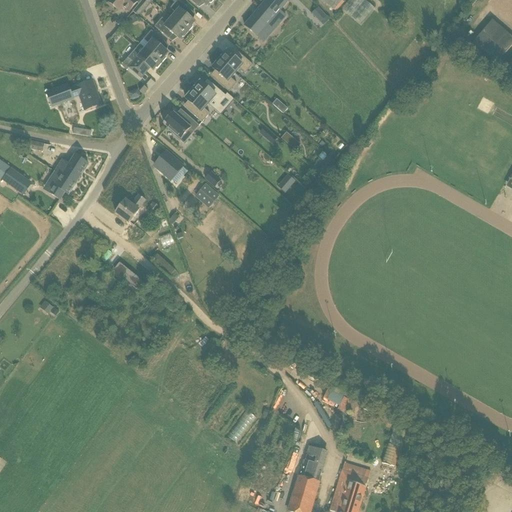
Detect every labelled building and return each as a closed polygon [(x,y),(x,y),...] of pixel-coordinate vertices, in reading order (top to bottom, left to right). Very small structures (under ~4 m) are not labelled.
[(139,5),(143,0),(107,0),(107,1),(108,3),(107,4),(113,8),(114,7),(119,12),(123,8),(129,12),(137,3),(139,5)] [(150,0),(143,0),(133,13),(139,18),(153,2),(150,0)] [(194,14),(178,0),(170,9),(176,14),(172,19),(189,33),(193,28),(192,26),(195,23),(190,19),(194,14)] [(285,0),(267,0),(245,27),(263,43),(286,17),(280,12),(288,2),(285,0)] [(321,0),(334,10),(342,0),(321,0)] [(362,24),(374,7),(364,0),(354,0),(346,12),(362,24)] [(344,3),(342,1),(334,10),(336,12),(344,3)] [(327,17),(323,13),(316,19),(320,23),(327,17)] [(138,22),(135,15),(129,18),(132,25),(138,22)] [(189,33),(172,19),(168,24),(162,19),(154,27),(171,41),(175,36),(180,41),(182,38),(184,38),(189,33)] [(511,37),(492,21),(482,33),(506,53),(511,46),(511,37)] [(150,45),(145,50),(162,64),(166,59),(166,57),(168,54),(163,50),(167,45),(151,31),(144,40),(150,45)] [(145,50),(140,45),(128,59),(134,63),(129,68),(140,77),(148,67),(153,72),(156,69),(158,69),(162,64),(145,50)] [(219,60),(235,74),(239,69),(245,74),(253,65),(237,51),(232,56),(227,52),(225,54),(224,53),(219,60)] [(231,79),(235,74),(219,60),(213,66),(215,67),(212,69),(217,74),(213,79),(229,92),(237,84),(231,79)] [(76,88),(73,89),(76,97),(79,96),(85,112),(101,106),(92,82),(76,88)] [(192,90),(208,105),(212,100),(218,105),(226,96),(210,82),(206,87),(201,83),(198,85),(197,84),(192,90)] [(76,97),(73,89),(70,90),(68,85),(46,93),(52,107),(73,100),(73,99),(76,97)] [(140,93),(143,96),(148,90),(144,87),(140,93)] [(140,97),(138,90),(129,93),(131,100),(140,97)] [(204,109),(208,105),(192,90),(187,96),(188,97),(186,100),(191,104),(186,109),(202,123),(210,114),(204,109)] [(166,123),(164,125),(181,140),(190,129),(194,132),(199,127),(183,113),(179,118),(174,113),(170,117),(169,116),(164,122),(166,123)] [(74,129),(73,134),(88,138),(90,132),(74,129)] [(281,140),(295,151),(300,145),(286,133),(281,140)] [(272,134),(266,140),(272,146),(278,139),(272,134)] [(29,142),(28,149),(43,152),(44,145),(29,142)] [(155,167),(171,181),(182,167),(167,154),(155,167)] [(55,172),(75,185),(89,165),(75,156),(69,165),(63,160),(55,172)] [(10,168),(0,161),(0,180),(1,181),(10,168)] [(18,193),(27,180),(12,169),(2,182),(18,193)] [(60,201),(65,193),(69,196),(75,185),(55,172),(48,183),(54,186),(49,194),(60,201)] [(221,181),(211,173),(205,180),(215,189),(221,181)] [(287,194),(296,181),(287,175),(278,188),(287,194)] [(219,198),(204,186),(196,196),(210,208),(219,198)] [(146,201),(138,196),(131,205),(125,201),(116,214),(129,224),(139,211),(146,201)] [(147,212),(155,217),(161,208),(154,203),(147,212)] [(179,218),(175,214),(170,220),(175,224),(179,218)] [(157,256),(153,260),(171,276),(175,271),(157,256)] [(121,265),(115,272),(137,290),(143,283),(143,282),(120,263),(119,264),(121,265)] [(46,303),(41,311),(47,316),(53,309),(46,303)] [(179,346),(188,352),(192,346),(183,340),(179,346)] [(326,402),(339,405),(337,411),(347,413),(351,400),(342,397),(344,392),(330,388),(326,402)] [(401,448),(388,444),(382,463),(395,467),(401,448)] [(287,511),(309,511),(327,455),(313,450),(310,458),(306,457),(305,461),(302,461),(287,511)] [(345,464),(330,511),(335,511),(359,511),(366,488),(371,471),(345,464)]
